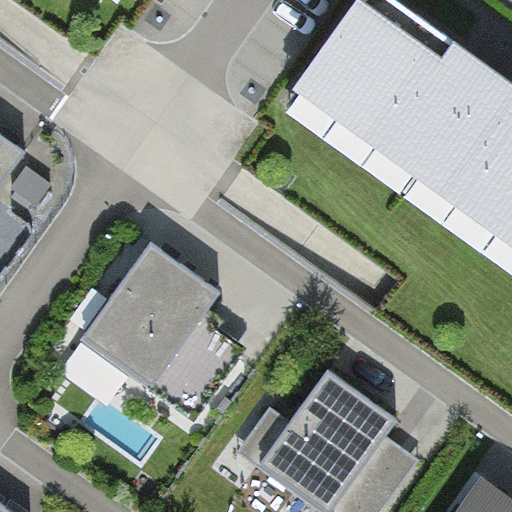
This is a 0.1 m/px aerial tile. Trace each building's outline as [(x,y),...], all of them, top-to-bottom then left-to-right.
[(511,81),(393,0),(363,0),(281,119),(511,277),(511,81)] [(0,188),(24,154),(0,136),(0,188)] [(218,295),(146,246),(80,341),(152,391),(218,295)] [(347,511),(405,429),(328,376),(261,474),(316,511),(347,511)] [(511,511),(511,507),(480,485),(460,511),(511,511)]
